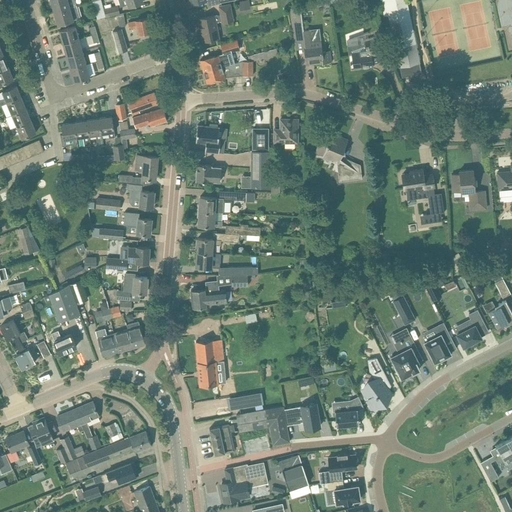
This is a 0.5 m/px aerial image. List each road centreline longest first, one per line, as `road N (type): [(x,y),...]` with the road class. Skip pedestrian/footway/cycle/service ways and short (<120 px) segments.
road 1 (unclassified): [(180,100),(291,93),(435,134),(511,134)]
road 2 (unclassified): [(142,379),(162,346),(180,100)]
road 3 (residential): [(27,0),(55,95),(174,51)]
road 4 (residential): [(178,475),(293,448),(375,441),(386,448)]
road 5 (residential): [(511,341),(431,386),(398,420),(386,448)]
road 6 (residential): [(386,448),(433,460),(511,419)]
